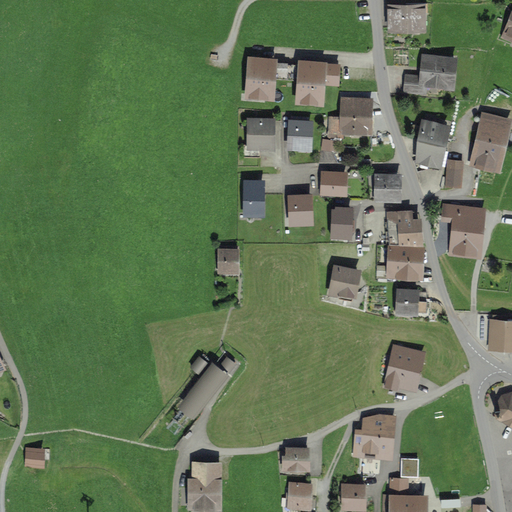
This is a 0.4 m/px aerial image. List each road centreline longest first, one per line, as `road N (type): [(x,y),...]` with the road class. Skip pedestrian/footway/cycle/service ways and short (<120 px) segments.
road 1 (residential): [(373,0),(382,93),(437,285),(480,370)]
road 2 (tertiary): [(498,511),(480,370)]
